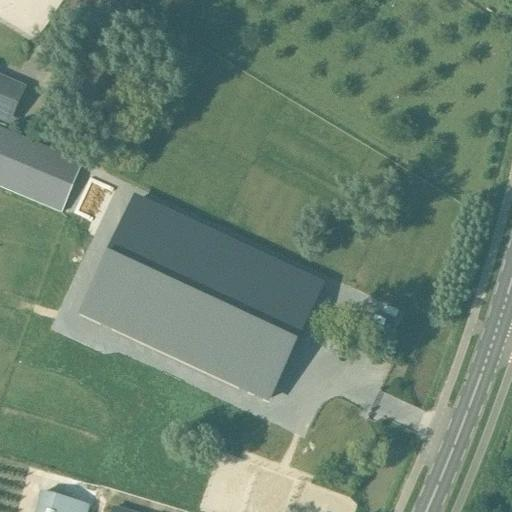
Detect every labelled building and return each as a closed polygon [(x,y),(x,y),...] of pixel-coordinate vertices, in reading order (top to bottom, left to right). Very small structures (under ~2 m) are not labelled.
[(0,112),(12,85),(0,80),(0,112)] [(0,129),(0,188),(61,215),(82,164),(0,129)] [(136,204),(84,315),(267,400),(318,289),(136,204)] [(305,416),(370,448),(385,418),(319,386),(305,416)] [(91,511),(92,510),(40,496),(36,511),(91,511)] [(143,511),(113,503),(110,511),(143,511)]
